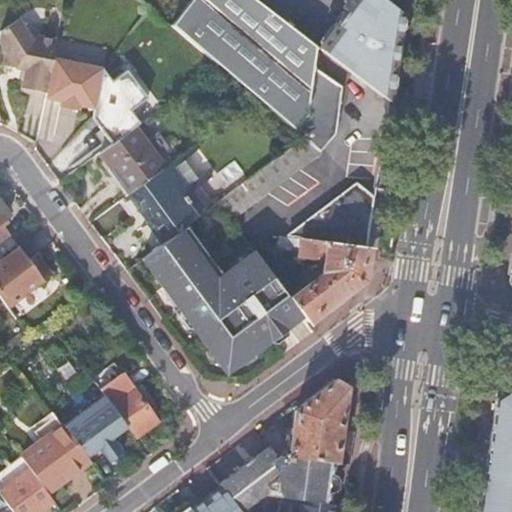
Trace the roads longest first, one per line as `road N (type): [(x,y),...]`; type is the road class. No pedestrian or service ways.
road 1 (residential): [(212,431),(23,169),(0,156)]
road 2 (primary): [(476,0),(429,307)]
road 3 (residential): [(212,431),(354,333),(429,307)]
road 4 (primary): [(429,307),(400,511)]
road 5 (residential): [(106,511),(212,431)]
